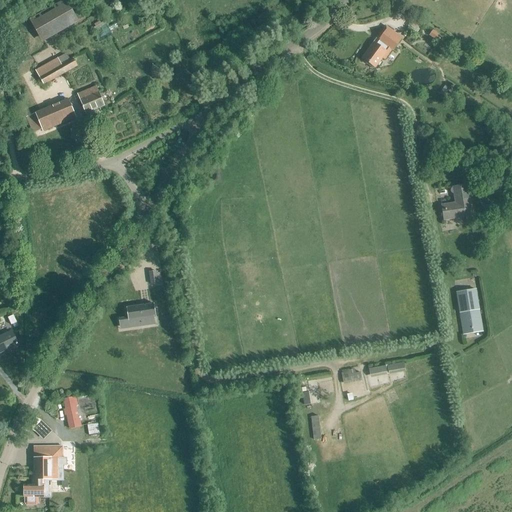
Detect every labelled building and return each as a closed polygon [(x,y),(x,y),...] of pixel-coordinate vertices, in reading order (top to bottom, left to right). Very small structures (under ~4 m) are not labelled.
[(64,0),(30,20),(43,43),(79,22),(66,0),(64,0)] [(409,27),(417,33),(421,28),(413,22),(409,27)] [(389,48),(392,50),(401,38),(386,27),(377,39),(378,40),(375,44),(374,43),(362,59),(375,68),(389,48)] [(430,36),(436,40),(439,36),(433,31),(430,36)] [(74,59),(72,60),(68,54),(58,59),(59,60),(37,73),(44,85),(73,69),(78,66),(74,59)] [(98,95),(96,90),(79,97),(81,102),(87,115),(104,107),(98,95)] [(28,117),(36,135),(78,117),(70,98),(28,117)] [(441,205),(444,220),(473,215),(468,184),(452,187),(455,203),(441,205)] [(16,285),(21,283),(15,264),(8,266),(12,277),(13,277),(16,285)] [(454,283),(463,335),(483,331),(475,280),(454,283)] [(128,321),(141,319),(142,327),(155,325),(154,317),(156,317),(154,304),(126,308),(128,321)] [(0,337),(0,353),(18,345),(12,332),(0,337)] [(388,366),(389,375),(405,372),(404,363),(388,366)] [(371,378),(387,375),(385,366),(369,369),(366,370),(367,374),(370,374),(371,378)] [(342,376),(344,385),(362,381),(360,372),(342,376)] [(309,392),(302,394),(304,405),(311,404),(309,392)] [(63,401),(70,429),(81,426),(76,406),(78,406),(75,397),(63,401)] [(318,415),(312,416),(315,433),(321,433),(318,415)] [(101,433),(100,434),(98,418),(85,420),(86,426),(87,426),(90,441),(102,439),(101,433)] [(64,481),(64,479),(63,446),(34,446),(35,486),(24,486),(24,496),(24,503),(27,506),(36,506),(39,504),(39,496),(51,496),(51,493),(49,493),(49,481),(64,481)]
